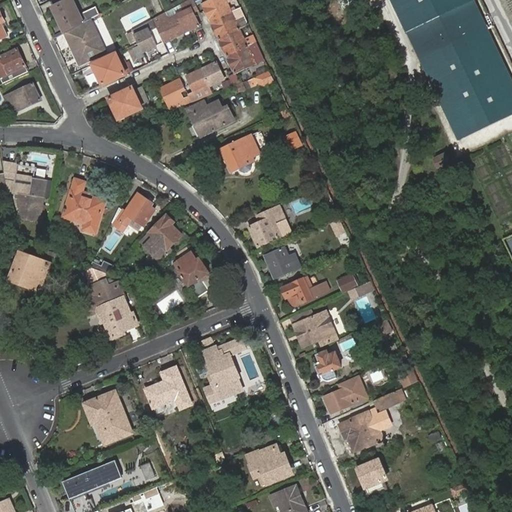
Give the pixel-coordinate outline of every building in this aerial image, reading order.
[(95,7),(83,14),(83,15),(81,17),(72,0),(68,0),(52,8),(63,31),(91,18),(99,14),(95,7)] [(199,10),(193,0),(187,0),(179,5),(183,13),(176,16),(184,33),(200,26),(193,12),(199,10)] [(210,22),(235,10),(234,8),(230,9),(225,0),(211,0),(202,4),(210,22)] [(183,13),(179,5),(172,8),(176,15),(176,16),(183,13)] [(184,33),(176,16),(176,15),(172,8),(166,11),(152,19),(157,28),(164,43),(184,33)] [(236,13),(235,10),(210,22),(218,39),(239,29),(232,15),(236,13)] [(91,18),(63,31),(79,68),(108,54),(91,18)] [(157,28),(152,19),(131,30),(134,36),(149,29),(150,31),(157,28)] [(149,29),(134,36),(142,52),(157,46),(150,31),(149,29)] [(247,43),(239,29),(218,39),(227,55),(251,43),(250,41),(247,43)] [(252,47),(251,43),(227,55),(232,66),(235,72),(255,63),(249,48),(252,47)] [(0,77),(3,84),(29,72),(18,49),(0,57),(0,77)] [(126,75),(117,54),(99,63),(103,72),(98,74),(103,86),(126,75)] [(201,69),(210,86),(225,79),(217,62),(201,69)] [(103,72),(99,63),(93,65),(98,74),(103,72)] [(195,93),(210,86),(201,69),(187,76),(195,93)] [(275,82),(270,71),(249,79),(253,86),(258,85),(259,82),(265,85),(275,82)] [(236,73),(230,75),(234,85),(240,83),(236,73)] [(160,89),(168,106),(183,99),(180,94),(187,91),(181,79),(160,89)] [(243,82),(234,85),(238,92),(246,89),(243,82)] [(34,84),(5,97),(6,101),(15,97),(21,110),(41,101),(34,84)] [(121,108),(125,117),(142,109),(139,102),(141,101),(144,104),(149,101),(142,86),(134,91),(132,88),(110,99),(116,110),(121,108)] [(189,96),(192,102),(213,94),(210,86),(195,93),(189,96)] [(170,111),(186,104),(192,102),(189,96),(183,99),(168,106),(170,111)] [(206,135),(235,120),(229,108),(225,110),(221,102),(212,106),(209,100),(191,109),(194,114),(192,116),(197,126),(200,124),(206,135)] [(287,107),(284,100),(275,105),(278,111),(287,107)] [(120,119),(125,117),(121,108),(116,110),(120,119)] [(200,124),(197,126),(202,137),(206,135),(200,124)] [(297,131),(286,137),(288,143),(299,137),(297,131)] [(252,135),(245,138),(221,149),(232,172),(256,161),(254,157),(261,154),(252,135)] [(299,137),(288,143),(291,150),(303,144),(299,137)] [(435,157),(438,166),(450,163),(447,153),(435,157)] [(19,195),(23,218),(40,221),(44,197),(48,198),(50,190),(46,189),(47,180),(16,174),(18,165),(3,162),(5,173),(6,182),(7,187),(8,191),(19,193),(19,195)] [(304,177),(308,184),(319,178),(316,171),(304,177)] [(75,180),(63,217),(85,224),(83,230),(94,234),(105,203),(88,197),(87,198),(81,196),(85,183),(75,180)] [(117,224),(124,229),(129,222),(132,218),(143,225),(144,226),(156,210),(151,207),(153,204),(139,194),(117,224)] [(318,199),(323,209),(331,205),(327,195),(318,199)] [(292,232),(280,207),(261,215),(264,222),(262,223),(250,228),(259,247),(292,232)] [(176,223),(169,216),(167,214),(140,239),(145,244),(149,241),(153,237),(161,245),(157,249),(156,251),(153,253),(148,258),(155,266),(172,252),(169,248),(174,244),(178,248),(190,238),(185,232),(183,234),(173,226),(176,223)] [(132,218),(129,222),(139,230),(143,225),(132,218)] [(333,225),(341,243),(348,240),(340,222),(333,225)] [(153,253),(157,249),(161,245),(153,237),(149,241),(145,244),(153,253)] [(175,264),(190,285),(200,279),(202,281),(209,276),(207,273),(209,273),(202,262),(198,264),(196,260),(197,259),(192,253),(191,254),(187,248),(178,254),(182,259),(175,264)] [(266,258),(275,279),(297,269),(295,265),(293,266),(285,250),(266,258)] [(11,279),(39,290),(49,264),(21,253),(11,279)] [(64,256),(56,253),(52,264),(60,267),(64,256)] [(115,266),(105,262),(103,267),(99,265),(97,270),(105,273),(108,274),(115,266)] [(123,273),(115,267),(112,271),(119,277),(123,273)] [(85,272),(91,288),(108,281),(105,273),(97,270),(94,268),(85,272)] [(200,279),(190,285),(198,297),(209,290),(214,297),(224,290),(213,274),(209,276),(202,281),(200,279)] [(339,281),(344,292),(358,286),(353,275),(339,281)] [(305,281),(309,280),(308,277),(283,288),(287,298),(289,297),(292,304),(296,306),(316,297),(332,291),(327,281),(312,288),(308,289),(305,281)] [(112,283),(108,281),(91,288),(96,298),(90,301),(94,313),(99,311),(103,323),(106,322),(112,338),(123,334),(122,331),(126,329),(137,325),(133,315),(131,316),(123,297),(124,296),(120,287),(115,289),(112,283)] [(371,282),(365,284),(368,292),(374,289),(371,282)] [(348,292),(352,301),(376,291),(374,289),(368,292),(365,284),(348,292)] [(310,309),(291,317),(294,325),(314,317),(310,309)] [(294,325),(303,347),(320,340),(323,347),(339,340),(331,320),(333,319),(329,310),(314,317),(294,325)] [(372,327),(377,338),(392,332),(387,320),(372,327)] [(142,338),(137,325),(126,329),(131,343),(142,338)] [(216,348),(212,338),(202,342),(206,352),(216,348)] [(328,347),(331,352),(343,347),(340,342),(328,347)] [(28,360),(33,346),(23,344),(18,356),(28,360)] [(223,394),(238,388),(235,379),(238,377),(229,355),(224,358),(221,353),(219,354),(216,348),(206,352),(211,366),(210,366),(214,376),(212,377),(215,386),(219,384),(223,394)] [(317,365),(321,375),(322,375),(326,381),(328,381),(330,381),(337,378),(333,369),(342,366),(336,353),(329,356),(327,351),(317,355),(321,363),(317,365)] [(391,370),(397,386),(407,381),(400,366),(391,370)] [(180,409),(192,404),(177,367),(163,373),(166,381),(147,390),(154,408),(176,399),(180,409)] [(325,397),(331,414),(354,404),(369,397),(359,375),(340,384),(343,390),(325,397)] [(404,399),(401,389),(376,401),(379,408),(380,407),(381,409),(404,399)] [(116,391),(86,404),(100,439),(102,440),(104,439),(106,443),(132,432),(116,391)] [(225,398),(211,404),(214,412),(228,407),(225,398)] [(342,426),(347,438),(349,437),(355,450),(359,448),(359,449),(382,440),(377,427),(384,424),(380,415),(373,417),(371,412),(354,418),(355,421),(342,426)] [(262,451),(250,456),(258,476),(261,474),(264,484),(291,473),(287,462),(283,464),(276,447),(262,453),(262,451)] [(226,459),(223,452),(216,455),(219,462),(226,459)] [(123,477),(115,459),(64,479),(77,511),(90,504),(85,491),(123,477)] [(387,479),(379,460),(363,466),(365,474),(362,475),(370,494),(385,488),(382,480),(387,479)] [(133,487),(156,479),(151,465),(128,473),(133,487)] [(452,489),(454,496),(467,492),(464,485),(452,489)] [(307,511),(297,486),(271,496),(276,507),(280,505),(283,511),(307,511)] [(10,507),(6,500),(0,502),(0,511),(14,511),(12,506),(10,507)]
